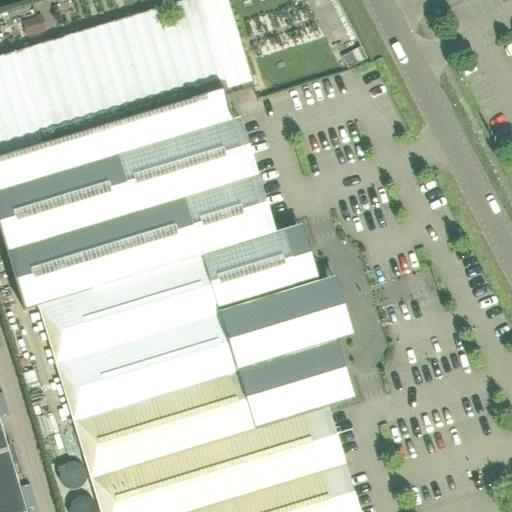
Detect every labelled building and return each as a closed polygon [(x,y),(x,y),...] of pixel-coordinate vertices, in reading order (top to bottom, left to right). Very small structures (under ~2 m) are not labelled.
[(152,43),(162,42),(161,7),(139,8),(139,22),(152,22),(152,43)] [(36,9),(15,15),(19,32),(41,26),(36,9)] [(353,41),(335,50),(341,61),(359,53),(353,41)] [(0,231),(25,314),(39,310),(100,511),(351,511),(321,412),(338,407),(320,350),(337,345),(319,287),(303,292),(285,235),(269,240),(224,93),(0,161),(0,231)] [(383,287),(411,277),(407,266),(379,277),(383,287)] [(0,511),(26,511),(0,422),(0,511)]
